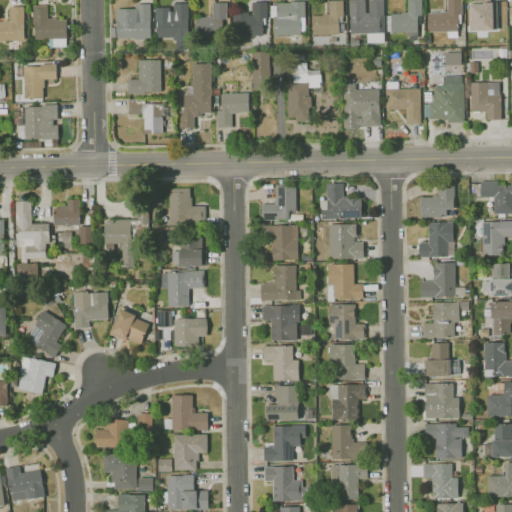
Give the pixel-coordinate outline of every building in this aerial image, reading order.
[(312,34),(341,33),(340,0),(328,1),(328,14),(311,14),(312,34)] [(348,0),(349,33),(384,32),(383,0),(348,0)] [(417,31),(417,15),(421,15),(421,0),(407,0),(407,12),(390,12),(391,31),(417,31)] [(427,31),(447,31),(447,37),(460,36),(459,0),(446,0),(446,12),(427,12),(427,31)] [(493,1),(490,1),(490,0),(468,0),(469,30),(493,30),(493,1)] [(226,1),(211,2),(212,16),(194,16),(195,35),(222,35),(222,19),(226,19),(226,1)] [(266,1),(249,1),(249,13),(233,13),(233,35),(265,36),(266,1)] [(304,1),(271,2),(272,34),(304,33),(304,1)] [(188,3),(172,2),(172,7),(156,6),(155,36),(174,36),(174,49),(187,49),(188,3)] [(116,17),(116,38),(146,39),(146,30),(150,30),(150,3),(135,3),(135,17),(116,17)] [(0,39),(24,39),(23,5),(8,6),(9,20),(0,20),(0,39)] [(66,18),(47,18),(47,5),(33,5),(33,38),(47,38),(47,46),(66,46),(66,18)] [(252,89),(268,89),(269,51),(252,51),(252,89)] [(444,64),(461,63),(460,51),(444,52),(444,64)] [(127,93),(161,92),(160,59),(137,59),(137,78),(127,78),(127,93)] [(56,79),(56,63),(24,62),(23,98),(43,98),(43,78),(56,79)] [(179,127),(194,127),(194,114),(211,114),(211,62),(192,62),(192,93),(179,93),(179,127)] [(310,119),(310,86),(320,86),(320,69),(306,69),(306,62),(290,62),(290,119),(310,119)] [(428,118),(446,118),(446,122),(463,121),(463,75),(443,75),(443,87),(433,87),(433,95),(428,95),(428,118)] [(470,111),(485,111),(485,119),(500,119),(499,81),(469,81),(470,111)] [(344,126),(379,126),(379,88),(355,89),(355,83),(343,83),(344,126)] [(419,87),(385,88),(385,109),(405,108),(405,123),(420,123),(419,87)] [(248,92),(221,92),(221,109),(216,110),(216,127),(231,126),(231,112),(248,112),(248,92)] [(145,99),(128,99),(127,113),(143,113),(143,131),(163,132),(164,105),(145,104),(145,99)] [(57,137),(57,122),(57,104),(23,105),(24,124),(16,125),(17,139),(57,137)] [(497,180),(479,180),(479,196),(493,196),(493,213),(511,212),(511,184),(497,184),(497,180)] [(342,182),(325,183),(326,207),(321,207),(321,218),(361,217),(360,197),(343,197),(342,182)] [(453,183),(436,183),(437,195),(419,196),(419,216),(446,216),(446,209),(454,209),(453,183)] [(262,203),(262,218),(290,219),(290,213),(295,213),(296,185),(274,185),(273,203),(262,203)] [(168,188),(169,223),(205,222),(205,205),(191,205),(190,188),(168,188)] [(80,198),(66,198),(66,206),(53,205),(52,224),(79,225),(80,198)] [(48,222),(31,223),(30,200),(15,200),(15,245),(24,245),(25,258),(46,257),(45,243),(49,243),(48,222)] [(147,237),(148,208),(132,207),(132,218),(104,218),(104,248),(117,248),(117,266),(133,266),(133,237),(147,237)] [(482,255),(503,254),(503,236),(511,236),(511,220),(481,220),(482,255)] [(427,222),(427,242),(418,242),(418,256),(453,256),(453,221),(427,222)] [(356,223),(328,223),(328,258),(363,257),(363,241),(356,241),(356,223)] [(271,259),(298,258),(297,224),(264,225),(264,240),(271,239),(271,259)] [(92,242),(91,225),(77,225),(78,243),(92,242)] [(170,250),(171,265),(202,265),(201,238),(180,238),(180,250),(170,250)] [(455,296),(454,261),(433,262),(433,280),(419,281),(419,296),(455,296)] [(36,263),(16,262),(16,279),(36,279),(36,263)] [(508,262),(490,263),(491,280),(481,280),(481,290),(489,290),(489,295),(511,295),(511,278),(508,278),(508,262)] [(353,263),(327,263),(327,298),(362,298),(362,283),(353,283),(353,263)] [(295,264),(273,264),(274,282),(260,283),(260,300),(299,299),(299,289),(296,289),(295,264)] [(167,271),(167,305),(188,305),(188,288),(203,287),(203,270),(167,271)] [(108,319),(106,291),(73,292),(74,327),(89,327),(89,319),(108,319)] [(491,301),(491,334),(511,334),(511,300),(491,301)] [(432,301),(432,322),(423,322),(423,337),(453,336),(453,321),(459,321),(459,310),(468,310),(468,301),(432,301)] [(353,303),(327,304),(328,322),(333,322),(334,339),(363,338),(363,322),(354,323),(353,303)] [(299,304),(261,305),(261,320),(270,319),(270,340),(296,340),(296,321),(299,320),(299,304)] [(150,322),(119,308),(109,331),(140,344),(150,322)] [(171,309),(156,310),(157,326),(171,326),(171,309)] [(57,354),(61,343),(58,342),(66,320),(39,311),(27,343),(57,354)] [(174,345),(198,345),(198,336),(206,335),(206,317),(173,318),(174,345)] [(504,341),(483,342),(484,376),(511,375),(511,358),(505,358),(504,341)] [(430,342),(431,359),(423,359),(424,375),(449,375),(448,342),(430,342)] [(354,344),(330,344),(330,379),(364,378),(364,364),(354,364),(354,344)] [(298,359),(292,359),(292,345),(263,345),(263,360),(272,360),(272,380),(298,379),(298,359)] [(53,376),(55,361),(23,356),(17,388),(42,393),(45,375),(53,376)] [(0,405),(8,405),(7,380),(0,380),(0,405)] [(511,380),(503,381),(503,394),(486,394),(486,416),(511,415),(511,380)] [(458,397),(452,397),(452,382),(423,382),(423,418),(459,417),(458,397)] [(364,383),(331,384),(331,419),(358,419),(357,398),(364,398),(364,383)] [(276,404),(265,404),(266,420),(298,419),(297,385),(275,385),(276,404)] [(207,429),(207,412),(192,412),(192,394),(171,394),(171,429),(207,429)] [(151,412),(137,413),(138,427),(151,427),(151,412)] [(127,447),(128,419),(104,419),(104,428),(95,428),(95,446),(127,447)] [(461,457),(461,437),(468,437),(468,426),(456,426),(456,422),(424,423),(425,438),(434,438),(435,458),(461,457)] [(511,455),(511,439),(510,439),(511,423),(493,423),(492,455),(511,455)] [(351,424),(330,424),(331,459),(367,458),(366,441),(351,442),(351,424)] [(264,461),(293,460),(292,446),(303,445),(302,425),(272,425),(272,446),(263,446),(264,461)] [(173,469),(197,469),(197,452),(207,452),(206,434),(173,434),(173,469)] [(136,488),(136,453),(103,453),(102,471),(112,471),(112,488),(136,488)] [(171,458),(157,458),(157,471),(171,470),(171,458)] [(486,475),(487,496),(511,496),(511,461),(504,461),(504,475),(486,475)] [(432,498),(458,497),(457,476),(452,476),(452,462),(423,463),(423,477),(431,476),(432,498)] [(358,498),(358,478),(367,478),(367,463),(332,464),(333,499),(358,498)] [(6,466),(10,500),(43,496),(40,469),(20,471),(19,465),(6,466)] [(293,465),(263,466),(264,480),(272,480),(273,500),(304,500),(303,479),(293,479),(293,465)] [(166,475),(167,509),(207,508),(207,489),(193,489),(193,474),(166,475)] [(138,490),(152,489),(152,477),(138,477),(138,490)] [(144,511),(144,493),(118,493),(118,509),(103,509),(103,511),(144,511)] [(435,502),(435,511),(462,511),(463,502),(435,502)] [(331,511),(358,511),(358,503),(331,504),(331,511)] [(511,511),(511,503),(495,504),(495,511),(511,511)]
